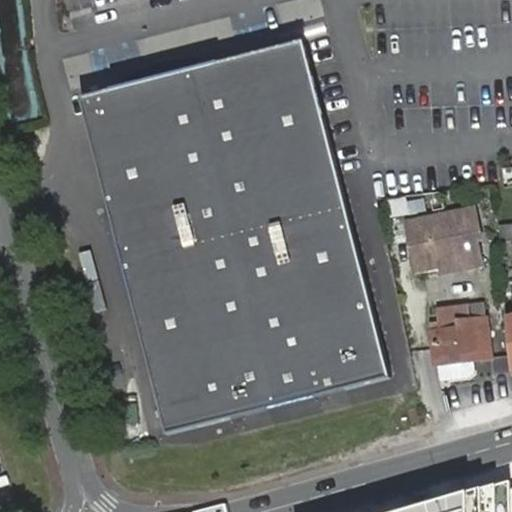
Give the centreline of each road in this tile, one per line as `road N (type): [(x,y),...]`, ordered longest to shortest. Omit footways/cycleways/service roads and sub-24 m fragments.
road 1 (unclassified): [(0,214),(83,477)]
road 2 (secondary): [(263,511),(511,442)]
